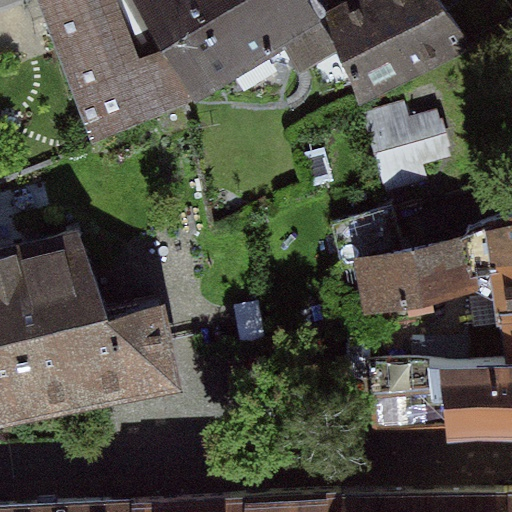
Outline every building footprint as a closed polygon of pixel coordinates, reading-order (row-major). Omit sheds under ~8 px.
[(139,125),(120,73),(90,0),(42,0),(98,144),(139,125)] [(322,16),(312,0),(136,0),(169,49),(199,97),(330,18),(328,13),(322,16)] [(471,41),(440,0),(363,0),(330,18),(364,99),(471,41)] [(120,73),(139,125),(199,97),(169,49),(120,73)] [(407,107),(375,118),(380,133),(373,135),(390,186),(429,174),(424,159),(446,152),(435,117),(412,124),(407,107)] [(347,266),(402,256),(391,213),(337,228),(347,266)] [(511,214),(472,227),(467,243),(474,269),(504,270),(511,313),(511,214)] [(0,400),(4,415),(169,381),(161,303),(110,309),(81,238),(85,235),(80,223),(70,230),(70,235),(0,253),(0,400)] [(337,268),(352,328),(437,315),(436,311),(435,292),(477,284),(474,269),(467,243),(402,256),(347,266),(337,268)] [(435,292),(436,311),(482,301),(477,284),(435,292)] [(391,342),(392,358),(429,356),(445,360),(475,360),(475,341),(440,341),(440,338),(431,338),(431,342),(391,342)] [(481,434),(475,360),(445,360),(429,356),(392,358),(369,359),(376,436),(481,434)] [(511,433),(511,358),(475,360),(481,434),(511,433)] [(509,511),(508,488),(343,490),(342,511),(509,511)] [(342,511),(343,490),(241,494),(240,511),(342,511)] [(240,511),(241,494),(138,499),(137,511),(240,511)] [(137,511),(138,499),(0,504),(0,511),(137,511)]
